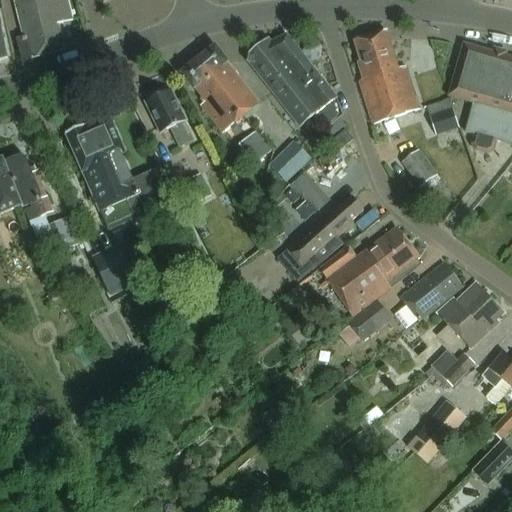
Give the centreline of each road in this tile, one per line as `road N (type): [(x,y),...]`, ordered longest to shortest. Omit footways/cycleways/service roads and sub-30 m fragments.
road 1 (residential): [(329,8),(365,153),(390,210),(511,293)]
road 2 (tertiary): [(0,90),(194,28)]
road 3 (tertiary): [(194,28),(329,8)]
